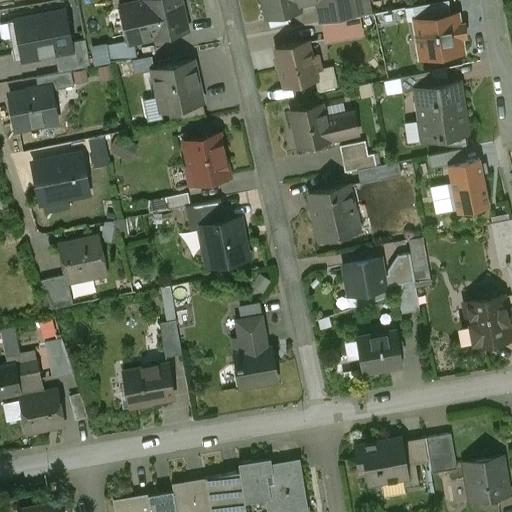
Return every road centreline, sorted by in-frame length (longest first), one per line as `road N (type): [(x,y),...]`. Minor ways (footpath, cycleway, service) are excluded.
road 1 (residential): [(227,0),(321,416)]
road 2 (residential): [(87,456),(321,416)]
road 3 (residential): [(321,416),(511,381)]
